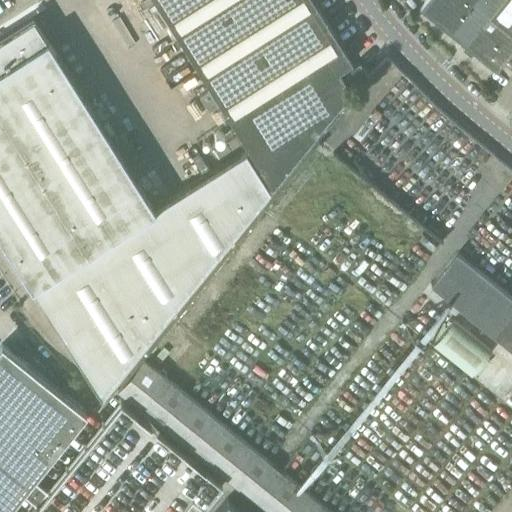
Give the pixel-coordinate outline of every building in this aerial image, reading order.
[(353,61),(314,0),(154,0),(271,185),(350,89),(338,70),(353,61)] [(511,0),(426,0),(419,9),(495,71),(511,49),(511,0)] [(0,38),(0,236),(100,393),(101,395),(269,187),(245,149),(171,196),(154,207),(136,180),(46,38),(33,18),(0,38)] [(344,72),(354,84),(368,74),(358,61),(344,72)] [(209,90),(200,96),(209,110),(218,105),(209,90)] [(511,299),(454,253),(428,284),(511,350),(511,299)] [(433,344),(471,374),(491,349),(452,319),(433,344)] [(0,511),(4,511),(85,412),(2,344),(0,347),(0,511)] [(331,511),(144,360),(119,390),(271,511),(331,511)] [(121,400),(29,511),(198,511),(222,482),(121,400)] [(243,511),(228,500),(217,511),(243,511)]
